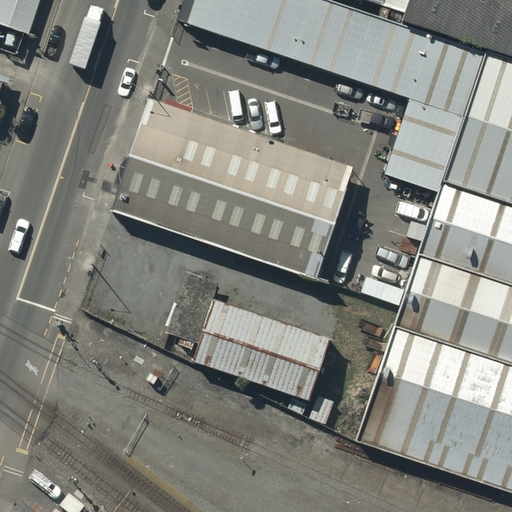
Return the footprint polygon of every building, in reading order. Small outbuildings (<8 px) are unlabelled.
[(0,0),(0,25),(28,35),(39,0),(0,0)] [(331,0),(190,0),(183,23),(463,119),(486,53),(331,0)] [(409,0),(331,0),(401,24),(409,0)] [(511,0),(409,0),(401,24),(486,53),(511,62),(511,0)] [(440,183),(511,207),(511,62),(486,53),(440,183)] [(413,102),(387,179),(436,196),(463,119),(413,102)] [(115,217),(319,287),(357,176),(153,105),(115,217)] [(416,253),(511,285),(511,207),(440,183),(416,253)] [(392,324),(511,365),(511,285),(416,253),(392,324)] [(221,286),(190,275),(168,337),(197,350),(221,286)] [(196,367),(311,406),(333,345),(217,305),(197,350),(196,367)] [(511,365),(392,324),(352,439),(511,494),(511,365)]
